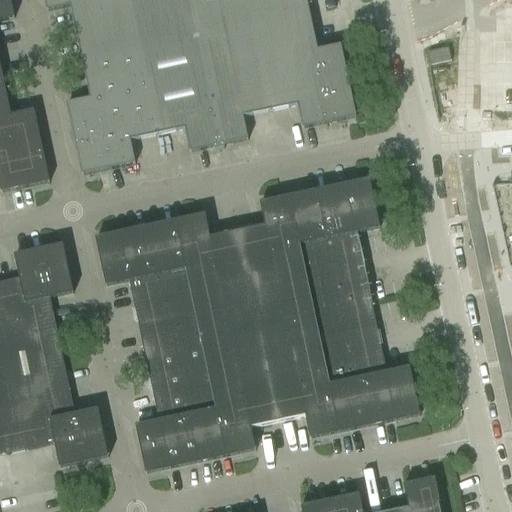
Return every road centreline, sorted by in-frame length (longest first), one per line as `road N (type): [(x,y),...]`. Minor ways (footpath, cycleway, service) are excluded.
road 1 (unclassified): [(73,211),(419,138)]
road 2 (unclassified): [(137,509),(482,434)]
road 3 (unclassified): [(137,509),(73,211)]
road 4 (unclassified): [(419,138),(482,434)]
road 5 (residential): [(511,401),(459,143)]
road 6 (unclassified): [(73,211),(30,0)]
